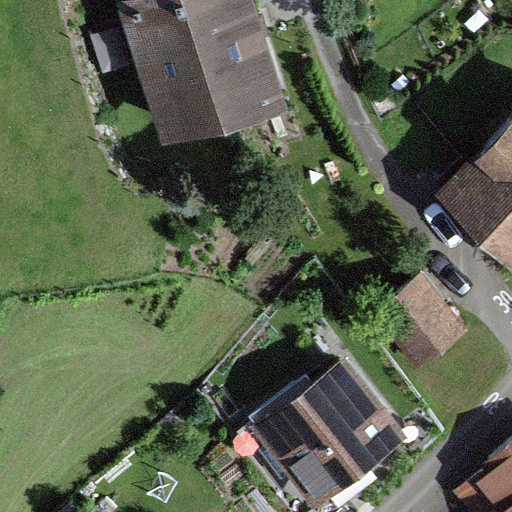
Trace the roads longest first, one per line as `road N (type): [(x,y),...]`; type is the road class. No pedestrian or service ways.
road 1 (residential): [(511,314),(361,136),(304,0)]
road 2 (residential): [(398,511),(511,397)]
